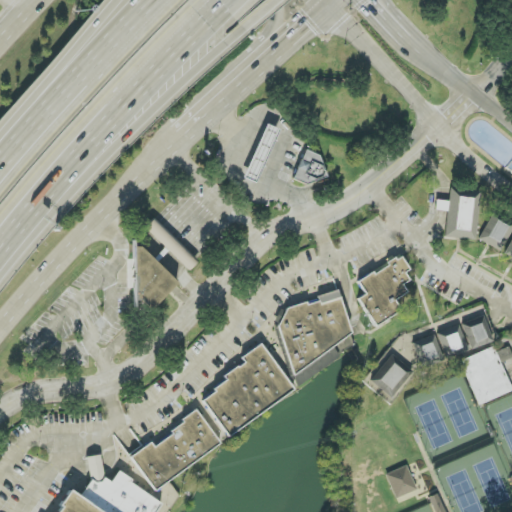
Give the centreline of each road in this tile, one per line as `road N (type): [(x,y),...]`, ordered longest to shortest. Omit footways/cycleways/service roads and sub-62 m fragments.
road 1 (residential): [(0,400),(125,371),(259,238),(340,208),(370,186)]
road 2 (residential): [(353,32),(439,131),(511,193)]
road 3 (primary): [(0,333),(143,182)]
road 4 (motorway): [(138,0),(3,146)]
road 5 (motorway): [(82,157),(208,15)]
road 6 (motorway): [(120,0),(3,146)]
road 7 (motorway): [(82,157),(216,49)]
road 8 (residential): [(511,126),(406,40)]
road 9 (motorway): [(0,261),(82,157)]
